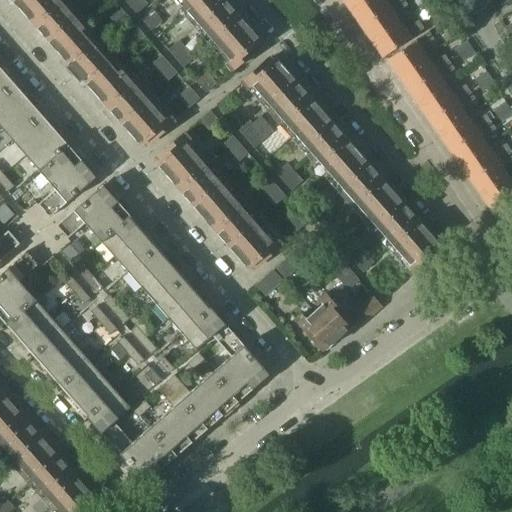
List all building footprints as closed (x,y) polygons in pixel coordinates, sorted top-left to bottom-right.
[(4,0),(8,4),(12,1),(21,11),(34,0),(4,0)] [(58,0),(34,0),(21,11),(57,51),(83,28),(58,0)] [(141,0),(128,0),(125,3),(135,14),(146,5),(141,0)] [(181,0),(185,3),(178,9),(183,14),(186,12),(199,0),(181,0)] [(258,41),(222,0),(199,0),(186,12),(229,61),(224,65),(229,72),(256,48),(253,45),(258,41)] [(342,0),(351,12),(367,0),(342,0)] [(381,0),(367,0),(351,12),(361,27),(399,0),(384,0),(383,1),(381,0)] [(402,0),(399,0),(361,27),(371,41),(397,23),(392,15),(406,5),(402,0)] [(443,5),(431,13),(435,19),(447,11),(443,5)] [(119,29),(129,20),(119,8),(108,18),(119,29)] [(140,20),(150,31),(161,22),(151,10),(140,20)] [(446,19),(434,27),(438,33),(450,25),(446,19)] [(397,23),(371,41),(382,57),(422,29),(417,21),(403,31),(397,23)] [(83,28),(57,51),(65,61),(62,65),(81,86),(85,83),(94,94),(120,70),(123,68),(118,62),(112,68),(84,36),(91,31),(86,25),(83,28)] [(133,46),(144,37),(134,25),(123,34),(133,46)] [(427,32),(387,60),(398,76),(424,58),(418,49),(432,39),(427,32)] [(182,68),(193,58),(178,41),(167,51),(182,68)] [(454,49),(459,56),(471,48),(466,41),(454,49)] [(471,48),(459,56),(462,62),(474,53),(471,48)] [(176,73),(161,56),(150,65),(165,83),(176,73)] [(424,58),(398,76),(408,91),(449,63),(443,56),(429,66),(424,58)] [(320,112),(274,60),(270,63),(267,60),(240,84),(245,90),(250,86),(294,135),(320,112)] [(449,63),(408,91),(418,105),(444,87),(439,79),(453,69),(449,63)] [(0,69),(0,95),(13,84),(0,69)] [(163,119),(120,70),(94,94),(139,145),(144,141),(147,145),(174,121),(168,114),(163,119)] [(205,93),(215,84),(205,72),(195,82),(205,93)] [(473,80),(477,86),(489,78),(486,72),(473,80)] [(489,78),(477,86),(482,92),(494,84),(489,78)] [(13,84),(0,95),(0,123),(26,100),(13,84)] [(444,87),(418,105),(428,120),(469,92),(464,85),(450,95),(444,87)] [(198,99),(188,87),(178,97),(188,108),(198,99)] [(469,92),(428,120),(439,135),(465,117),(459,108),(473,99),(469,92)] [(215,105),(225,117),(236,108),(226,96),(215,105)] [(26,100),(0,123),(0,128),(11,141),(38,117),(40,115),(26,100)] [(492,111),(497,117),(509,108),(504,102),(492,111)] [(511,113),(509,108),(497,117),(501,123),(511,114),(511,113)] [(219,123),(209,111),(198,121),(208,132),(219,123)] [(320,112),(294,135),(329,175),(356,152),(320,112)] [(38,117),(11,141),(24,156),(54,131),(40,115),(38,117)] [(465,117),(439,135),(449,150),(489,122),(485,115),(470,125),(465,117)] [(248,121),(238,131),(245,139),(256,130),(248,121)] [(489,122),(449,150),(459,165),(485,146),(480,138),(494,128),(489,122)] [(256,130),(245,139),(253,148),(263,139),(256,130)] [(54,131),(24,156),(38,171),(67,146),(54,131)] [(156,164),(202,216),(233,189),(184,133),(157,156),(160,160),(156,164)] [(221,146),(228,154),(239,145),(231,136),(221,146)] [(239,145),(228,154),(236,163),(246,154),(239,145)] [(485,146),(459,165),(469,179),(509,151),(505,145),(491,154),(485,146)] [(67,146),(38,171),(54,190),(37,205),(48,218),(92,179),(94,177),(67,146)] [(511,154),(509,151),(469,179),(479,194),(506,176),(500,168),(511,159),(511,154)] [(356,152),(329,175),(365,216),(391,192),(356,152)] [(286,164),(275,174),(283,183),(294,173),(286,164)] [(294,173),(283,183),(290,191),(301,182),(294,173)] [(13,187),(3,175),(0,177),(0,184),(7,192),(13,187)] [(506,176),(479,194),(490,209),(511,193),(511,183),(511,184),(506,176)] [(258,189),(266,197),(277,188),(269,179),(258,189)] [(84,224),(100,242),(129,217),(101,185),(55,226),(66,239),(84,224)] [(277,188),(266,197),(273,206),(284,197),(277,188)] [(233,189),(202,216),(247,268),(252,264),(255,268),(282,244),(233,189)] [(437,245),(391,192),(365,216),(408,265),(403,269),(409,276),(436,252),(433,249),(437,245)] [(511,193),(490,209),(500,224),(511,216),(511,193)] [(321,204),(310,214),(318,223),(329,213),(321,204)] [(306,222),(296,211),(286,220),(296,232),(306,222)] [(329,213),(318,223),(325,231),(336,221),(329,213)] [(129,217),(100,242),(113,258),(142,232),(129,217)] [(0,237),(0,260),(18,244),(7,231),(0,237)] [(142,232),(113,258),(127,273),(156,247),(142,232)] [(326,244),(316,233),(305,242),(315,253),(326,244)] [(61,252),(70,262),(78,255),(68,245),(61,252)] [(357,245),(346,255),(354,264),(365,255),(357,245)] [(156,247),(127,273),(140,288),(169,263),(156,247)] [(25,252),(6,269),(0,274),(0,319),(5,325),(7,324),(34,300),(18,281),(36,265),(25,252)] [(274,268),(284,279),(301,264),(292,253),(274,268)] [(365,255),(354,264),(362,272),(372,263),(365,255)] [(348,270),(338,258),(327,267),(338,279),(348,270)] [(169,263),(140,288),(154,303),(183,278),(169,263)] [(81,265),(75,270),(85,282),(92,277),(81,265)] [(272,270),(255,286),(264,296),(281,281),(272,270)] [(358,281),(348,270),(338,279),(347,290),(358,281)] [(79,288),(69,276),(62,281),(73,293),(79,288)] [(101,276),(95,281),(92,277),(85,282),(96,294),(102,288),(107,283),(101,276)] [(183,278),(154,303),(167,319),(196,293),(183,278)] [(89,299),(79,288),(73,293),(83,305),(89,299)] [(196,293),(167,319),(181,334),(210,309),(196,293)] [(321,305),(312,313),(336,339),(348,329),(344,324),(347,321),(323,294),(317,300),(321,305)] [(108,296),(102,301),(112,313),(118,307),(108,296)] [(372,297),(360,306),(370,317),(381,307),(372,297)] [(34,300),(7,324),(5,325),(18,341),(47,315),(34,300)] [(106,318),(96,306),(89,312),(99,324),(106,318)] [(370,317),(360,306),(349,316),(359,327),(370,317)] [(129,319),(118,307),(112,313),(123,324),(129,319)] [(210,309),(181,334),(195,350),(211,336),(224,325),(210,309)] [(336,339),(312,313),(305,320),(300,315),(294,320),(317,347),(321,344),(325,349),(336,339)] [(47,315),(18,341),(32,356),(34,354),(61,331),(47,315)] [(116,330),(106,318),(99,324),(110,336),(116,330)] [(172,407),(131,443),(112,422),(100,433),(144,484),(268,375),(224,325),(211,336),(229,357),(188,393),(173,375),(157,390),(172,407)] [(135,326),(129,332),(139,343),(145,338),(135,326)] [(61,331),(34,354),(32,356),(45,371),(74,346),(61,331)] [(133,349),(123,337),(116,343),(126,354),(133,349)] [(156,350),(145,338),(139,343),(149,355),(156,350)] [(74,346),(45,371),(59,387),(61,385),(88,361),(74,346)] [(133,349),(126,354),(137,366),(143,361),(133,349)] [(203,360),(198,354),(186,364),(191,371),(203,360)] [(167,375),(173,369),(162,357),(156,363),(167,375)] [(88,361),(61,385),(59,387),(72,402),(101,377),(88,361)] [(154,386),(160,380),(150,368),(143,374),(154,386)] [(140,371),(124,385),(133,395),(149,380),(140,371)] [(101,377),(72,402),(86,417),(88,416),(115,392),(101,377)] [(115,392),(88,416),(86,417),(100,433),(112,422),(129,408),(115,392)] [(0,437),(22,418),(5,398),(0,402),(0,437)] [(144,401),(132,412),(137,418),(149,408),(144,401)] [(0,447),(12,462),(40,437),(22,418),(0,437),(0,447)] [(78,481),(40,437),(12,462),(50,505),(78,481)] [(88,501),(92,497),(78,481),(50,505),(56,511),(82,511),(91,505),(88,501)] [(0,500),(0,511),(8,511),(13,508),(4,497),(0,500)]
